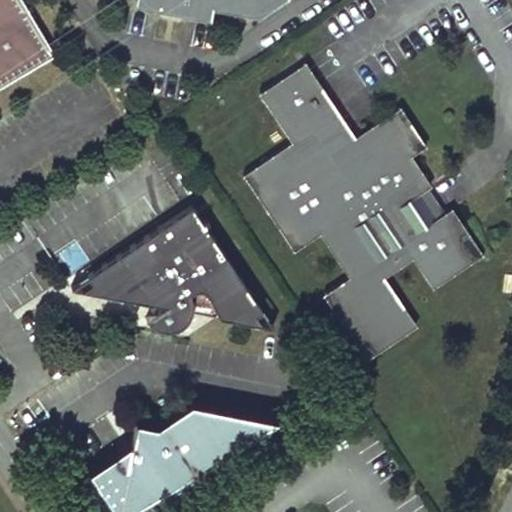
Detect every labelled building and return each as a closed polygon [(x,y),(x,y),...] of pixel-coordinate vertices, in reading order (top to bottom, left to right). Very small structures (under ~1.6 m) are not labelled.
[(0,0),(0,83),(54,52),(23,0),(0,0)] [(287,3),(287,0),(135,0),(134,10),(158,15),(172,18),(209,25),(212,13),(258,20),(287,3)] [(416,191),(426,184),(429,182),(409,153),(424,143),(399,105),(355,134),(306,60),(259,91),(291,139),(242,172),(293,247),(319,230),(349,274),(323,291),(365,355),(415,322),(382,274),(411,255),(431,285),(482,252),(451,205),(443,210),(433,216),(416,191)] [(443,210),(426,184),(416,191),(433,216),(443,210)] [(205,239),(211,235),(191,204),(160,224),(164,230),(125,256),(79,287),(118,294),(164,303),(144,316),(147,319),(153,324),(160,326),(167,326),(175,325),(182,321),(187,317),(191,308),(261,323),(205,239)] [(164,230),(160,224),(69,284),(79,287),(125,256),(164,230)] [(272,326),(211,235),(205,239),(261,323),(272,326)] [(126,463),(117,448),(87,467),(116,511),(132,511),(186,475),(275,416),(191,398),(157,421),(136,417),(131,439),(126,463)] [(131,439),(117,448),(126,463),(131,439)]
